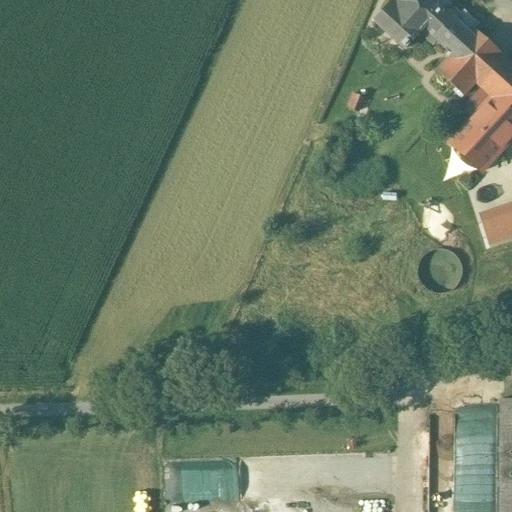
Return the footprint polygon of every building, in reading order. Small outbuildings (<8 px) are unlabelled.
[(435,42),(451,56),(469,35),(454,22),(459,17),(440,0),(399,0),(395,4),(392,9),(419,33),(432,45),(435,42)] [(405,50),(419,33),(392,9),(395,4),(392,2),(375,21),(405,50)] [(511,64),(474,30),(469,35),(451,56),(436,73),(463,97),(475,84),(481,89),(469,103),(479,112),(449,145),(478,176),(511,138),(511,64)] [(511,234),(511,181),(501,172),(464,213),(502,246),(511,234)] [(440,251),(433,251),(426,254),(421,259),(417,264),(415,271),(416,278),(418,285),(423,291),(430,295),(437,296),(445,295),(452,291),(457,285),(460,278),(460,270),(458,263),(453,257),(447,253),(440,251)] [(511,511),(511,400),(499,401),(497,511),(511,511)]
